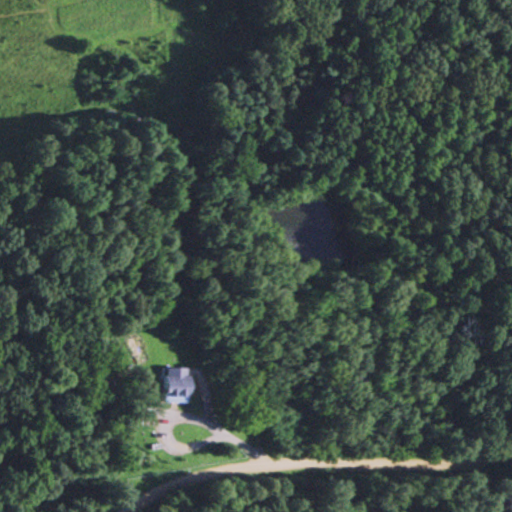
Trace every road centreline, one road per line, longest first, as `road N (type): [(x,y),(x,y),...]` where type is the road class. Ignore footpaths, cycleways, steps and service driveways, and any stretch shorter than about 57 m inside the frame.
road 1 (residential): [(127,511),(161,487),(252,464),(511,454)]
road 2 (residential): [(14,511),(110,462),(130,466),(148,494)]
